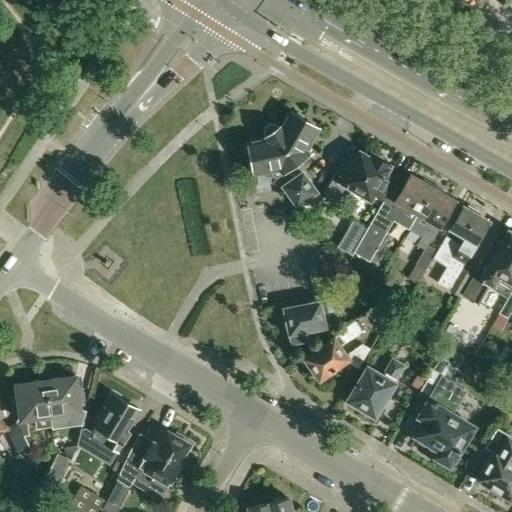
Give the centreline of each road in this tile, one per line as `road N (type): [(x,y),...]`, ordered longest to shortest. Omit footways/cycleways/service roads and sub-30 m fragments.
road 1 (residential): [(2,256),(225,2)]
road 2 (primary): [(225,2),(291,49),(511,167)]
road 3 (residential): [(256,420),(2,256)]
road 4 (primary): [(511,116),(299,0)]
road 5 (residential): [(410,511),(256,420)]
